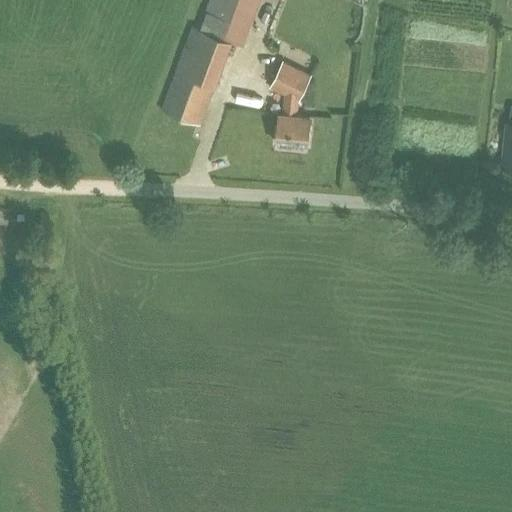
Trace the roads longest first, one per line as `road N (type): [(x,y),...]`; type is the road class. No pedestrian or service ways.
road 1 (unclassified): [(511,217),(166,191)]
road 2 (track): [(166,191),(0,179)]
